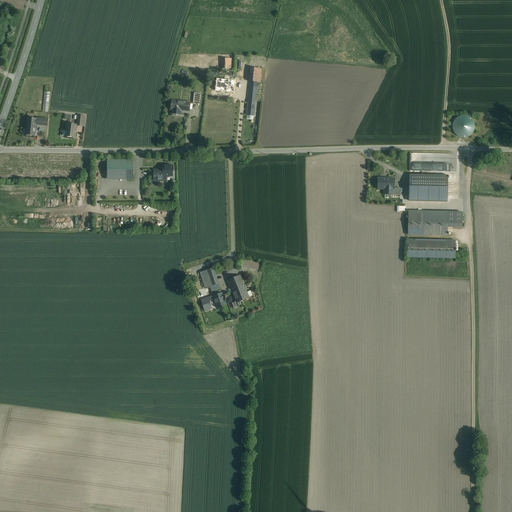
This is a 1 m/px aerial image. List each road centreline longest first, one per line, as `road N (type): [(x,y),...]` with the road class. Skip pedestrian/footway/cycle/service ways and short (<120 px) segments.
road 1 (unclassified): [(511,149),(0,149)]
road 2 (track): [(470,149),(472,511)]
road 3 (track): [(444,149),(449,50),(441,0)]
road 4 (secondary): [(0,128),(41,0)]
